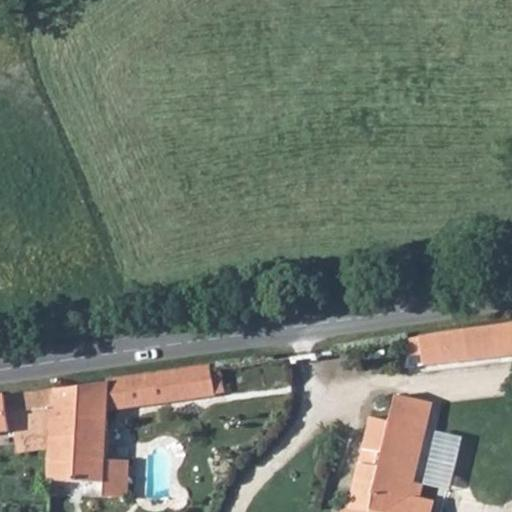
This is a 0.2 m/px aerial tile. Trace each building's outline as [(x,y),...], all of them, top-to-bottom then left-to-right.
[(423,364),(511,354),(511,321),(406,338),(406,356),(420,355),(423,364)] [(52,446),(50,476),(50,479),(102,483),(101,498),(129,499),(131,459),(107,458),(110,410),(214,395),(210,363),(106,377),(106,383),(55,389),(52,446)] [(19,452),(52,446),(55,389),(5,395),(7,431),(16,429),(19,452)] [(401,511),(409,482),(429,405),(395,396),(388,422),(368,417),(345,508),(336,506),(334,511),(401,511)] [(419,484),(409,482),(401,511),(411,511),(414,503),(440,510),(455,452),(429,445),(419,484)]
